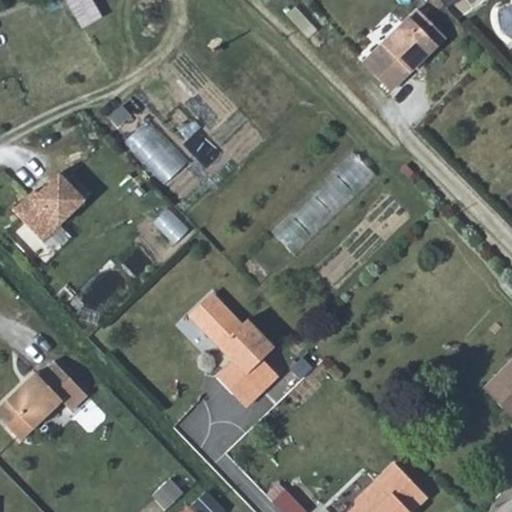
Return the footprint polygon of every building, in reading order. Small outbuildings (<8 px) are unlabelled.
[(67,0),(86,32),(105,21),(93,0),(67,0)] [(411,20),(365,66),(393,94),(439,48),(411,20)] [(154,118),(130,141),(171,183),(195,160),(154,118)] [(278,230),(299,253),(381,175),(360,153),(278,230)] [(15,214),(45,245),(88,205),(62,178),(39,200),(35,195),(15,214)] [(234,314),(211,295),(184,321),(229,366),(217,379),(246,408),(280,377),(267,360),(273,353),(234,314)] [(511,357),(480,388),(511,420),(511,357)] [(54,363),(0,409),(0,420),(21,442),(61,404),(72,414),(89,398),(54,363)] [(358,504),(349,511),(416,511),(431,498),(396,464),(354,500),(358,504)] [(288,486),(276,498),(289,511),(308,511),(312,509),(288,486)] [(190,511),(191,511),(225,511),(229,509),(211,490),(190,511)]
